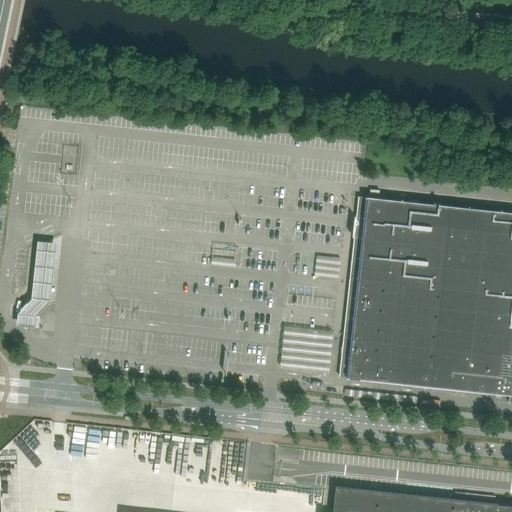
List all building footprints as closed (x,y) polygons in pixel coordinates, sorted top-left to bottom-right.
[(511,212),(366,197),(359,196),(339,376),(347,377),(361,379),(487,393),(488,393),(488,392),(510,395),(511,395),(511,212)] [(57,241),(38,239),(32,297),(18,312),(17,323),(36,325),(37,314),(51,299),(57,241)] [(236,259),(237,246),(213,243),(212,254),(217,255),(217,252),(225,253),(225,258),(236,259)] [(327,268),(338,269),(340,257),(319,254),(317,266),(327,268)] [(34,417),(9,445),(18,454),(28,442),(22,437),(29,429),(31,431),(37,425),(35,424),(38,420),(34,417)] [(152,442),(153,429),(82,424),(85,431),(77,435),(93,436),(85,440),(85,446),(88,444),(88,446),(90,450),(85,452),(90,462),(135,466),(135,462),(127,462),(127,460),(127,456),(131,454),(133,458),(140,459),(140,454),(147,451),(152,452),(157,449),(140,448),(137,441),(152,442)] [(511,511),(511,505),(336,486),(332,511),(511,511)]
